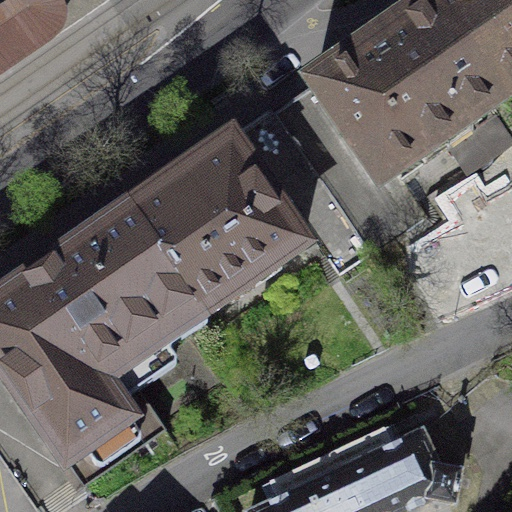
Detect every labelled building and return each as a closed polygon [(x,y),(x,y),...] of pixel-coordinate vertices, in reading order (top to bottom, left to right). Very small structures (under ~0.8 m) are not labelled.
[(20,0),(0,13),(0,54),(38,28),(41,26),(44,23),(45,21),(46,19),(47,16),(47,12),(46,8),(45,6),(44,3),(42,1),(40,0),(20,0)] [(511,0),(437,0),(435,2),(501,99),(511,91),(511,0)] [(501,99),(435,2),(354,58),(273,114),(370,255),(427,216),(397,171),(443,139),(467,174),(511,144),(511,140),(489,107),(501,99)] [(132,211),(205,313),(303,245),(276,206),(287,200),(339,276),(370,255),(273,114),(202,163),(132,211)] [(123,369),(205,313),(132,211),(51,267),(0,302),(0,367),(83,488),(166,431),(123,369)] [(454,505),(460,473),(439,469),(422,433),(392,447),(384,429),(270,482),(278,501),(254,511),(406,511),(431,500),(454,505)]
